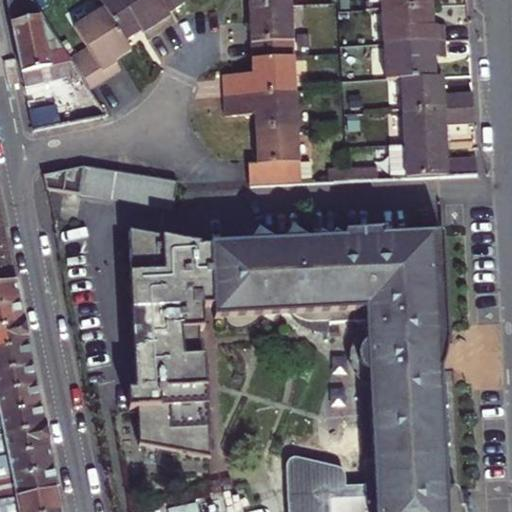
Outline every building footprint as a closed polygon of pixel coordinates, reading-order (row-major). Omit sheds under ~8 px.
[(71,61),(31,0),(8,6),(25,88),(69,78),(63,67),(73,64),(71,61)] [(163,31),(142,0),(100,0),(106,8),(128,40),(145,29),(151,39),(163,31)] [(171,13),(186,2),(185,0),(142,0),(163,31),(176,23),(171,13)] [(252,6),(255,57),(297,54),(294,3),(252,6)] [(435,4),(383,7),(385,41),(448,38),(447,22),(436,22),(435,4)] [(90,48),(71,61),(73,64),(90,89),(122,69),(116,60),(134,48),(128,40),(106,8),(77,28),(90,48)] [(448,38),(385,41),(386,78),(401,77),(438,75),(437,55),(448,54),(448,38)] [(227,75),(228,95),(299,91),(297,54),(255,57),(256,73),(227,75)] [(63,67),(69,78),(78,93),(84,102),(96,99),(90,89),(73,64),(63,67)] [(438,75),(401,77),(403,112),(474,108),(474,94),(446,95),(445,74),(438,75)] [(259,114),(259,127),(301,125),(299,91),(228,95),(229,115),(259,114)] [(78,93),(28,104),(34,131),(107,115),(96,99),(84,102),(78,93)] [(474,108),(403,112),(405,145),(448,143),(447,126),(475,124),(474,108)] [(253,186),(294,185),(292,160),(302,160),(301,125),(259,127),(261,161),(252,162),(253,186)] [(448,143),(405,145),(406,180),(475,177),(478,177),(477,161),(449,162),(448,143)] [(79,196),(82,168),(43,177),(46,191),(79,196)] [(79,196),(96,199),(101,171),(82,168),(79,196)] [(329,169),(329,179),(376,181),(376,171),(329,169)] [(117,173),(101,171),(96,199),(112,201),(117,173)] [(131,175),(117,173),(112,201),(126,203),(131,175)] [(126,203),(142,205),(146,177),(131,175),(126,203)] [(142,205),(156,207),(160,179),(146,177),(142,205)] [(179,182),(160,179),(156,207),(175,210),(179,182)] [(2,221),(0,221),(0,285),(15,283),(2,221)] [(369,374),(370,395),(373,457),(374,487),(364,488),(365,502),(327,504),(327,511),(462,511),(459,497),(454,493),(451,492),(446,493),(446,482),(452,482),(451,456),(444,456),(444,446),(450,446),(449,420),(443,421),(443,410),(448,409),(448,387),(441,387),(441,371),(444,367),(445,363),(447,350),(447,338),(442,235),(256,243),(213,244),(128,232),(140,452),(207,457),(201,320),(227,318),(229,323),(234,325),(239,325),(265,316),(293,314),(297,318),(304,323),(313,327),(322,329),(332,330),(331,321),(366,319),(368,342),(365,347),(363,352),(362,357),(362,361),(364,369),(366,372),(369,374)] [(0,307),(19,303),(15,283),(0,285),(0,307)] [(0,307),(0,328),(23,324),(19,303),(0,307)] [(0,328),(0,351),(28,345),(23,324),(0,328)] [(0,351),(0,373),(32,367),(28,345),(0,351)] [(0,373),(0,394),(36,387),(32,367),(0,373)] [(0,394),(0,415),(40,407),(36,387),(0,394)] [(373,457),(370,395),(357,395),(359,458),(373,457)] [(0,415),(0,437),(45,428),(40,407),(0,415)] [(0,437),(0,458),(49,449),(45,428),(0,437)] [(0,458),(0,480),(53,470),(49,449),(0,458)] [(0,500),(57,490),(53,470),(0,480),(0,500)] [(0,511),(59,511),(62,511),(57,490),(0,500),(0,511)]
